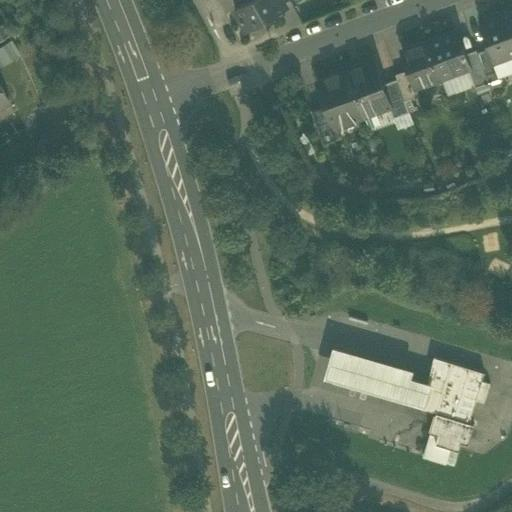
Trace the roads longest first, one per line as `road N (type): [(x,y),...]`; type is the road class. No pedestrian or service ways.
road 1 (secondary): [(228,410),(179,190),(150,101)]
road 2 (residential): [(150,101),(426,0)]
road 3 (track): [(231,468),(292,462),(444,507),(482,504)]
